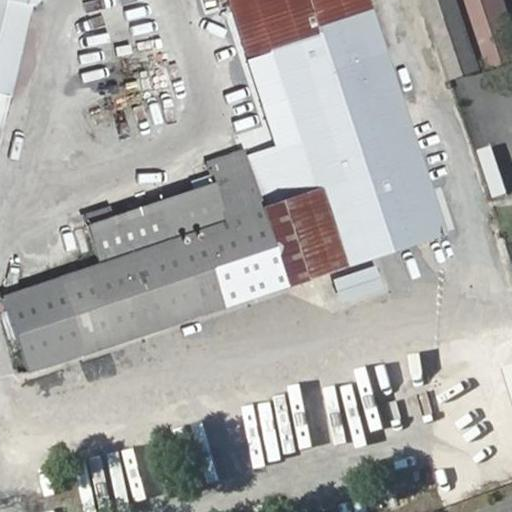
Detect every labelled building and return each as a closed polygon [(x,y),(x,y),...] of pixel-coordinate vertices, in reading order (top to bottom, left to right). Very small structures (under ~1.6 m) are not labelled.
[(85,225),(98,264),(0,296),(0,298),(26,372),(445,232),(414,141),(403,106),(367,0),(227,0),(294,198),(274,204),(261,208),(259,202),(243,152),(205,163),(211,183),(85,225)] [(0,0),(0,94),(23,100),(42,7),(0,0)] [(423,0),(447,74),(475,67),(453,0),(423,0)] [(511,59),(511,38),(499,0),(459,0),(482,69),(511,59)] [(426,137),(415,103),(403,106),(414,141),(426,137)] [(274,204),(273,199),(259,202),(261,208),(274,204)] [(373,266),(332,278),(339,302),(380,289),(373,266)]
